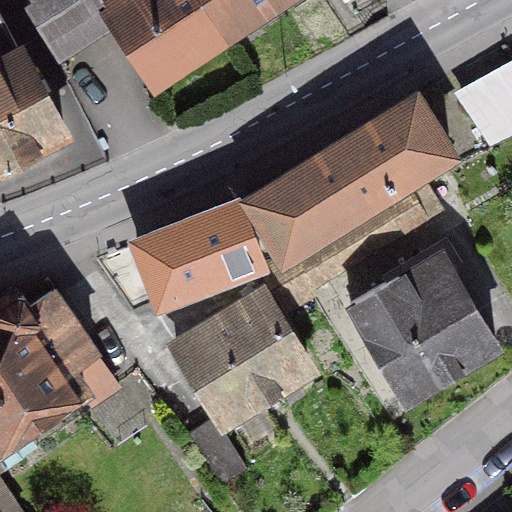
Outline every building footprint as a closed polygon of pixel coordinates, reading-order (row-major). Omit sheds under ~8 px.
[(39,9),(37,5),(30,9),(59,55),(115,20),(155,81),(229,32),(205,0),(57,0),(46,8),(45,6),(39,9)] [(46,8),(57,0),(33,0),(37,5),(39,9),(45,6),(46,8)] [(205,0),(229,32),(277,0),(205,0)] [(0,13),(0,164),(63,131),(0,13)] [(511,93),(485,51),(433,84),(470,143),(511,116),(511,93)] [(438,207),(422,178),(299,254),(316,282),(438,207)] [(160,298),(260,259),(238,202),(137,241),(160,298)] [(407,393),(492,341),(449,268),(460,261),(446,237),(385,274),(388,280),(352,302),(407,393)] [(258,263),(282,301),(307,285),(290,258),(287,260),(283,256),(258,263)] [(0,469),(6,466),(0,457),(0,445),(85,386),(71,365),(96,348),(54,287),(29,304),(21,292),(0,307),(0,469)] [(223,420),(309,367),(261,290),(175,343),(223,420)] [(214,415),(188,431),(221,482),(246,466),(214,415)] [(212,511),(201,497),(181,511),(212,511)]
